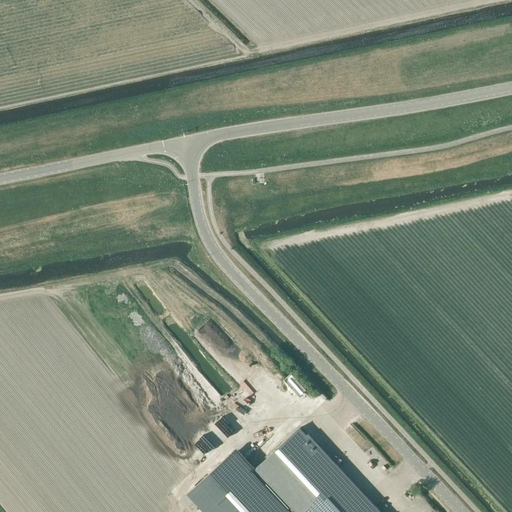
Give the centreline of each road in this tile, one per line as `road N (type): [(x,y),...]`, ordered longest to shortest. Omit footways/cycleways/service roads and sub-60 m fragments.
road 1 (tertiary): [(460,511),(219,256),(199,217),(186,142)]
road 2 (tertiary): [(186,142),(511,87)]
road 3 (unclassified): [(0,178),(186,142)]
